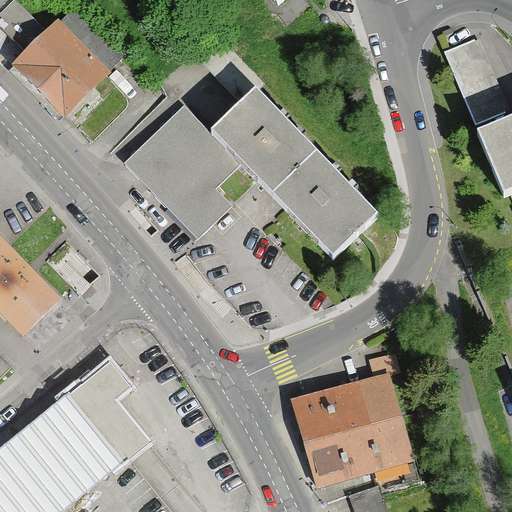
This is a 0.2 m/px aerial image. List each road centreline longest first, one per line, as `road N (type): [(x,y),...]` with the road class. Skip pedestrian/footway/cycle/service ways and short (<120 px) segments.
road 1 (residential): [(230,390),(386,311),(425,253),(423,173),(373,12)]
road 2 (secondary): [(152,278),(0,112)]
road 3 (residential): [(152,278),(0,409)]
road 4 (secondary): [(230,390),(152,278)]
road 5 (secondary): [(292,511),(230,390)]
